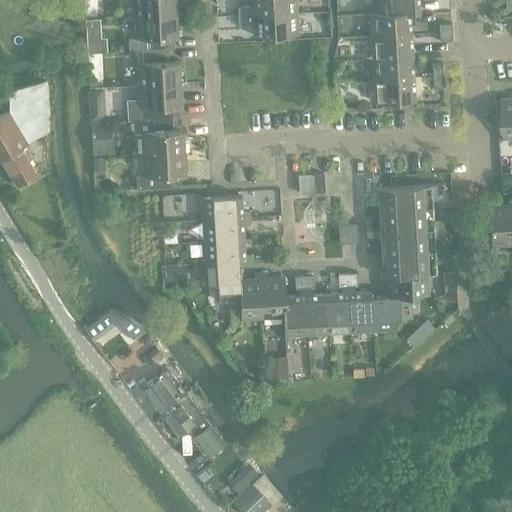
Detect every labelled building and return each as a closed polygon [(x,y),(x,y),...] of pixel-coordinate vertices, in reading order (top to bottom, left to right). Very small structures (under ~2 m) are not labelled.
[(134,0),(135,17),(176,15),(175,0),(134,0)] [(238,7),(238,16),(297,13),(296,0),(256,0),(257,9),(251,9),(251,6),(238,7)] [(379,0),(380,14),(380,15),(410,13),(410,14),(420,14),(419,0),(425,0),(379,0)] [(297,13),(238,16),(239,26),(252,25),(251,22),(257,21),(258,38),(298,35),(297,13)] [(370,14),(372,37),(411,35),(410,14),(410,13),(380,15),(380,14),(370,14)] [(176,15),(135,17),(136,38),(128,38),(129,52),(142,51),(168,49),(168,37),(177,37),(176,15)] [(439,24),(440,33),(452,32),(452,24),(439,24)] [(452,32),(440,33),(440,42),(453,41),(452,32)] [(411,35),(372,37),(373,59),(412,57),(411,35)] [(106,38),(87,39),(87,41),(88,52),(88,54),(107,53),(106,38)] [(138,63),(139,85),(180,83),(179,61),(169,61),(168,49),(142,51),(143,63),(138,63)] [(99,55),(88,56),(89,68),(99,68),(99,55)] [(412,57),(373,59),(374,80),(414,78),(412,57)] [(432,64),(433,77),(442,76),(441,63),(432,64)] [(442,76),(433,77),(434,89),(443,89),(442,76)] [(414,78),(374,80),(376,103),(415,100),(414,78)] [(130,103),(128,108),(129,120),(133,120),(146,119),(172,118),(172,106),(181,106),(180,83),(139,85),(140,100),(135,100),(130,103)] [(511,138),(511,98),(501,99),(503,139),(511,138)] [(91,110),(90,110),(90,120),(91,120),(102,119),(102,109),(91,110)] [(0,115),(0,159),(1,159),(17,185),(36,174),(20,147),(27,143),(8,111),(0,115)] [(142,133),(143,154),(184,152),(183,129),(173,130),(172,118),(146,119),(133,120),(134,133),(142,133)] [(91,124),(93,155),(94,155),(106,154),(104,124),(92,124),(91,124)] [(184,152),(143,154),(144,175),(136,176),(137,189),(176,187),(175,175),(185,174),(184,152)] [(94,158),(93,158),(93,160),(94,172),(106,171),(105,157),(94,158)] [(324,173),(316,174),(317,192),(325,192),(324,173)] [(308,193),(307,174),(298,175),(299,193),(308,193)] [(316,174),(307,174),(308,193),(317,192),(316,174)] [(383,195),(384,210),(427,208),(427,195),(443,194),(442,184),(377,188),(378,196),(383,195)] [(202,198),(203,220),(250,217),(249,211),(242,211),(241,195),(202,198)] [(511,199),(511,204),(489,205),(491,246),(511,245),(511,199)] [(427,208),(384,210),(385,232),(445,229),(444,220),(428,221),(427,208)] [(250,217),(203,220),(204,241),(244,239),(243,224),(250,223),(250,217)] [(338,225),(339,234),(348,234),(348,224),(338,225)] [(357,224),(348,224),(348,234),(358,233),(357,224)] [(445,229),(385,232),(386,254),(436,252),(435,250),(430,250),(429,238),(445,237),(445,229)] [(358,233),(348,234),(349,243),(358,243),(358,233)] [(348,234),(339,234),(339,244),(349,243),(348,234)] [(244,239),(204,241),(205,264),(239,262),(252,261),(252,254),(245,255),(244,239)] [(381,268),(382,274),(387,274),(437,271),(436,252),(386,254),(387,268),(381,268)] [(239,262),(205,264),(207,285),(218,285),(218,301),(240,300),(239,280),(240,279),(239,262)] [(185,265),(165,265),(165,281),(186,281),(185,265)] [(437,271),(387,274),(382,274),(382,276),(383,276),(383,280),(388,279),(389,296),(389,297),(410,295),(410,296),(428,295),(427,274),(437,273),(437,271)] [(456,272),(444,272),(445,287),(457,287),(456,272)] [(268,273),(261,274),(263,318),(284,317),(285,317),(284,296),(285,296),(284,277),(268,278),(268,273)] [(342,293),(327,294),(329,333),(351,332),(347,273),(338,274),(339,287),(342,287),(342,293)] [(356,273),(347,273),(351,332),(373,330),(371,297),(371,291),(354,292),(354,286),(357,286),(356,273)] [(240,300),(241,319),(263,318),(261,274),(254,274),(254,279),(240,279),(239,280),(240,300)] [(313,275),(304,276),(307,334),(329,333),(327,294),(311,294),(311,288),(314,288),(313,275)] [(285,317),(284,317),(285,336),(307,334),(304,276),(295,276),(295,289),(299,289),(299,295),(285,296),(284,296),(285,317)] [(389,296),(371,297),(373,330),(395,329),(394,318),(411,317),(410,296),(410,295),(389,297),(389,296)] [(427,320),(418,328),(426,337),(436,329),(427,320)] [(143,338),(123,353),(138,373),(158,358),(143,338)] [(374,367),(366,368),(366,376),(374,376),(374,367)] [(140,388),(159,412),(184,392),(166,368),(140,388)] [(287,369),(270,370),(271,382),(288,381),(287,369)] [(184,392),(159,412),(177,435),(193,423),(200,432),(194,437),(209,456),(225,444),(184,392)] [(240,472),(229,482),(239,493),(249,483),(240,472)] [(253,486),(235,503),(242,511),(261,511),(270,504),(253,486)]
